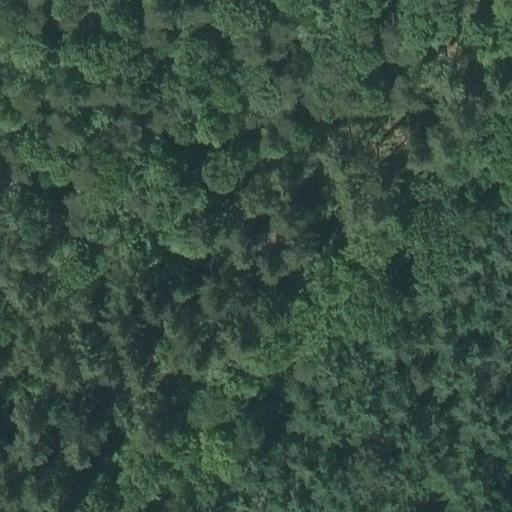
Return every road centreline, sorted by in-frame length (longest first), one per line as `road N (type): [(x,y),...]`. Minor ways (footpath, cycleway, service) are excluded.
road 1 (unknown): [(9,511),(180,337),(511,45)]
road 2 (track): [(95,511),(511,88)]
